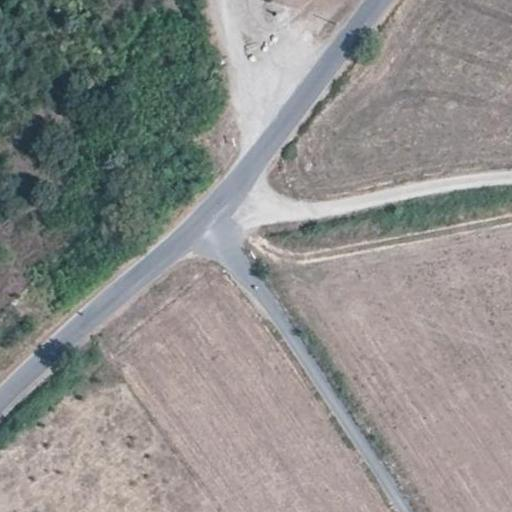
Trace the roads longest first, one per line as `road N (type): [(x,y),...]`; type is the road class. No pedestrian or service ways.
road 1 (unclassified): [(205,220),(405,511)]
road 2 (unclassified): [(223,200),(296,216),(511,179)]
road 3 (tertiary): [(0,401),(205,220)]
road 4 (tertiary): [(223,200),(382,0)]
